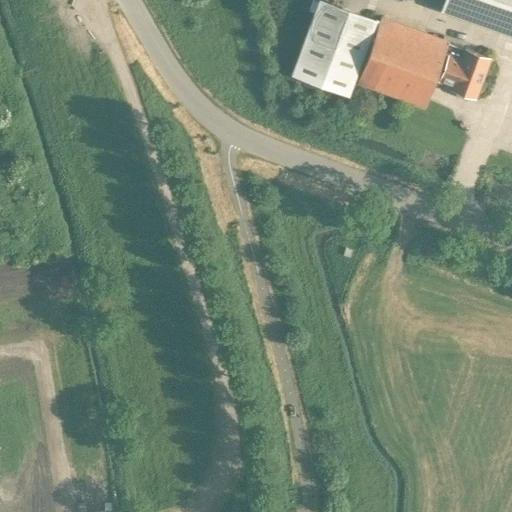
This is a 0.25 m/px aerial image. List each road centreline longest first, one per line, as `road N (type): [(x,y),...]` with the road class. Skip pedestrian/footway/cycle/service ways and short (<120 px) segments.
road 1 (tertiary): [(511,238),(235,134),(184,91),(126,0)]
road 2 (track): [(236,446),(141,119),(97,0)]
